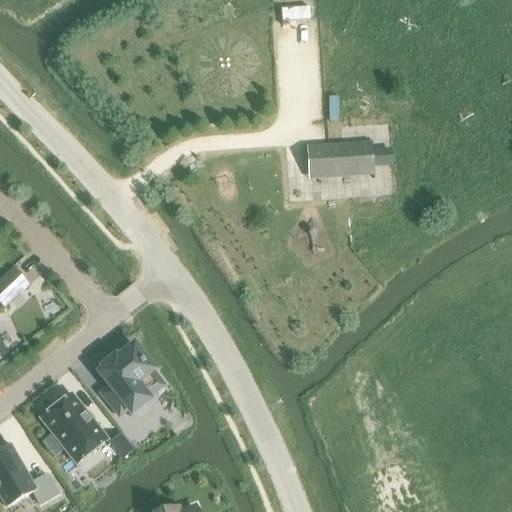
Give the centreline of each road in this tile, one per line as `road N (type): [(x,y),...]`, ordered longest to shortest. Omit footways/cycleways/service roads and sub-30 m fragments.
road 1 (residential): [(170,273),(265,434),(293,511)]
road 2 (residential): [(63,140),(170,273)]
road 3 (residential): [(0,197),(113,318)]
road 4 (residential): [(0,406),(113,318)]
